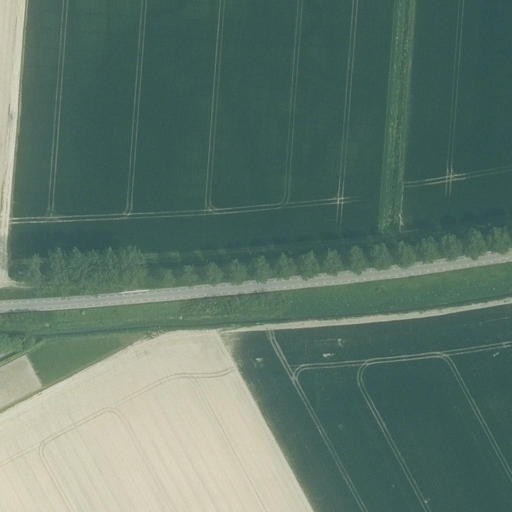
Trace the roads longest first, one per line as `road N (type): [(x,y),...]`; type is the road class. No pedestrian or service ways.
road 1 (tertiary): [(511,254),(365,276),(0,307)]
road 2 (track): [(0,329),(302,307),(511,277)]
road 3 (track): [(0,279),(22,0)]
road 4 (track): [(0,280),(115,287),(140,297)]
